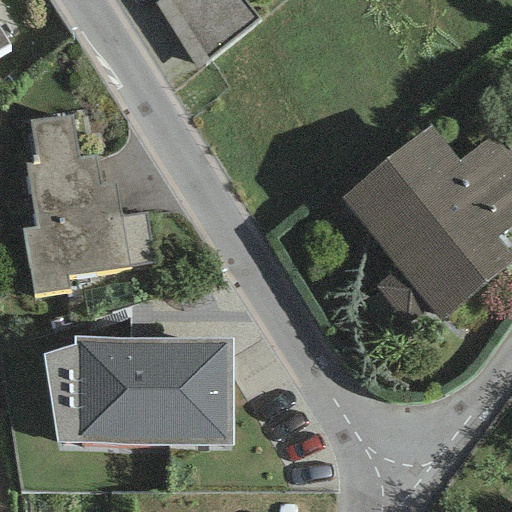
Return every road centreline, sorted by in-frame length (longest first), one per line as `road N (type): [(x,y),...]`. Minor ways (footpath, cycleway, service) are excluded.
road 1 (residential): [(86,0),(400,494)]
road 2 (residential): [(400,494),(511,348)]
